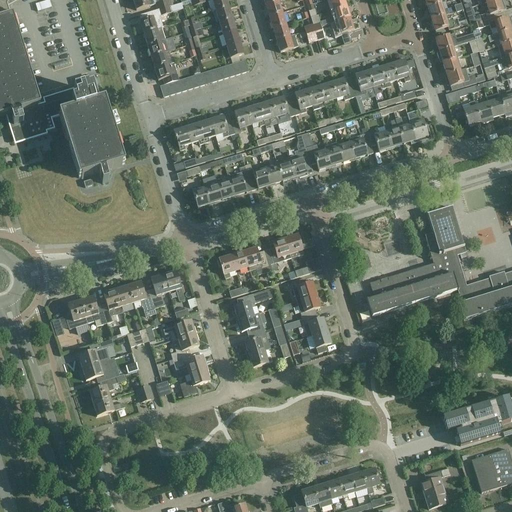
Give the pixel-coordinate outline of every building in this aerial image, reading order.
[(7,9),(6,9),(9,1),(11,1),(13,1),(15,1),(17,0),(18,0),(0,0),(0,20),(9,18),(7,9)] [(132,0),(136,11),(149,7),(149,8),(154,6),(152,0),(132,0)] [(215,13),(229,9),(225,0),(215,0),(212,1),(215,13)] [(329,0),(333,12),(346,7),(343,0),(329,0)] [(444,0),(424,0),(427,9),(440,5),(446,4),(444,0)] [(490,16),(505,12),(502,4),(500,5),(499,0),(486,4),(480,6),(482,12),(484,11),(486,17),(490,16)] [(35,6),(37,13),(51,8),(49,1),(48,2),(35,6)] [(158,11),(170,7),(169,1),(156,5),(158,11)] [(278,3),(265,7),(269,19),(282,15),(278,3)] [(440,5),(427,9),(431,21),(444,17),(449,15),(447,10),(442,11),(440,5)] [(170,7),(158,11),(160,18),(173,14),(170,7)] [(336,23),(349,19),(346,7),(333,12),(336,23)] [(219,25),(232,21),(229,9),(215,13),(219,25)] [(471,9),(465,10),(470,27),(481,23),(479,17),(474,18),(471,9)] [(311,19),(317,17),(314,10),(314,11),(308,13),(311,19)] [(163,29),(160,18),(158,11),(140,17),(142,22),(140,23),(144,35),(161,30),(163,29)] [(282,15),(269,19),(273,31),(286,27),(282,15)] [(39,101),(38,102),(36,94),(14,25),(12,17),(9,18),(0,20),(0,119),(6,117),(15,146),(46,136),(45,133),(53,130),(50,120),(58,117),(78,181),(99,175),(102,185),(108,184),(106,178),(110,176),(109,172),(124,167),(104,103),(102,103),(94,77),(77,82),(79,91),(74,92),(74,90),(68,92),(69,94),(63,95),(63,94),(43,100),(45,105),(40,106),(39,101)] [(448,32),(459,29),(457,21),(453,22),(452,20),(445,22),(444,17),(431,21),(434,33),(447,29),(448,32)] [(465,18),(459,20),(461,28),(467,26),(465,18)] [(353,31),(349,19),(336,23),(330,25),(334,39),(341,37),(341,35),(353,31)] [(511,28),(511,24),(508,24),(506,20),(488,25),(490,31),(496,29),(497,35),(510,31),(511,30),(511,28)] [(223,36),(236,32),(232,21),(219,25),(223,36)] [(472,35),(475,42),(481,40),(478,30),(483,29),(481,23),(470,27),(472,35)] [(286,27),(273,31),(276,42),(289,38),(286,27)] [(454,30),(456,36),(470,33),(469,27),(454,30)] [(321,28),(314,30),(318,42),(324,40),(321,28)] [(147,47),(165,41),(161,30),(144,35),(147,47)] [(312,31),(305,33),(308,45),(315,43),(312,31)] [(501,47),(511,43),(511,37),(510,31),(497,35),(488,38),(490,44),(499,41),(501,47)] [(226,48),(239,44),(236,32),(223,36),(226,48)] [(439,53),(451,49),(469,44),(475,42),(472,35),(457,40),(455,35),(448,37),(448,38),(435,41),(439,53)] [(294,37),(289,38),(276,42),(280,55),(293,50),(298,48),(294,37)] [(484,52),(485,52),(481,40),(475,42),(477,51),(478,54),(479,54),(484,52)] [(151,58),(164,54),(168,52),(165,41),(147,47),(151,58)] [(300,54),(309,52),(306,41),(297,43),(300,54)] [(478,54),(477,51),(475,42),(469,44),(470,47),(472,53),(473,55),(476,54),(478,54)] [(505,59),(511,56),(511,43),(501,47),(505,59)] [(239,44),(226,48),(230,60),(243,56),(239,44)] [(455,61),(461,59),(460,54),(453,56),(451,49),(439,53),(436,54),(438,61),(441,60),(442,65),(455,61)] [(488,64),(488,63),(487,59),(486,59),(484,52),(479,54),(481,61),(482,66),(488,64)] [(164,54),(151,58),(155,70),(167,66),(164,54)] [(480,66),(476,54),(473,55),(470,56),(474,68),(480,66)] [(488,64),(482,66),(484,70),(490,68),(501,65),(503,72),(499,73),(500,77),(505,76),(511,73),(511,56),(505,59),(488,63),(488,64)] [(411,82),(409,78),(405,62),(401,63),(400,60),(395,62),(396,64),(392,65),(397,81),(405,79),(406,83),(411,82)] [(455,61),(442,65),(446,77),(459,73),(455,61)] [(239,64),(242,75),(249,73),(245,62),(239,64)] [(173,64),(167,66),(155,70),(158,82),(163,81),(165,87),(166,86),(172,84),(178,82),(179,82),(173,64)] [(242,75),(239,64),(233,65),(236,77),(242,75)] [(236,77),(233,65),(227,67),(230,79),(236,77)] [(380,70),(386,89),(391,88),(390,83),(397,81),(392,65),(387,66),(387,67),(380,70)] [(230,79),(227,67),(221,69),(224,81),(230,79)] [(224,81),(221,69),(215,71),(218,83),(224,81)] [(386,89),(380,70),(373,72),(373,71),(368,72),(373,89),(380,87),(381,91),(386,89)] [(209,73),(212,85),(218,83),(215,71),(209,73)] [(358,85),(352,86),(356,99),(367,95),(366,91),(373,89),(368,72),(363,74),(363,75),(356,77),(358,85)] [(464,89),(476,85),(485,82),(483,77),(475,80),(473,76),(467,78),(467,76),(460,78),(459,73),(446,77),(445,77),(445,79),(445,81),(447,82),(450,89),(462,85),(464,89)] [(206,87),(202,75),(196,77),(200,89),(206,87)] [(200,89),(196,77),(190,79),(194,90),(200,89)] [(194,90),(190,79),(184,80),(188,92),(194,90)] [(188,92),(184,80),(179,82),(178,82),(182,94),(188,92)] [(336,82),(331,83),(337,100),(344,98),(345,102),(356,99),(352,86),(346,88),(344,81),(337,83),(336,82)] [(182,94),(178,82),(172,84),(176,96),(182,94)] [(319,88),(326,108),(331,106),(330,102),(337,100),(331,83),(326,85),(327,86),(319,88)] [(176,96),(172,84),(166,86),(170,98),(176,96)] [(469,89),(471,95),(476,94),(484,91),(482,85),(469,89)] [(170,98),(166,86),(165,87),(160,88),(164,100),(170,98)] [(326,108),(319,88),(312,90),(312,89),(307,91),(312,107),(313,112),(326,108)] [(471,95),(469,89),(457,93),(451,95),(447,96),(450,105),(460,102),(459,99),(471,95)] [(298,103),(292,105),(296,117),(307,114),(305,109),(312,107),(307,91),(302,92),(303,93),(295,95),(298,103)] [(511,113),(511,98),(510,92),(505,93),(506,96),(499,98),(500,102),(504,116),(505,116),(506,119),(511,116),(511,113),(511,114),(511,113)] [(402,96),(404,102),(415,99),(413,93),(402,96)] [(404,102),(402,96),(401,96),(401,98),(394,100),(395,105),(404,102)] [(276,101),(271,102),(276,118),(283,116),(285,120),(296,117),(292,105),(286,107),(284,99),(276,102),(276,101)] [(259,107),(265,126),(270,125),(269,121),(276,118),(271,102),(266,103),(267,105),(259,107)] [(417,111),(428,108),(426,102),(415,105),(417,111)] [(487,105),(492,120),(504,116),(500,102),(487,105)] [(480,123),(476,109),(474,103),(468,104),(470,111),(463,113),(468,127),(480,123)] [(488,121),(492,120),(487,105),(476,109),(480,123),(481,126),(489,124),(488,121)] [(265,126),(259,107),(252,109),(251,108),(247,110),(252,126),(259,124),(260,128),(265,126)] [(237,122),(231,124),(235,135),(246,132),(245,128),(252,126),(247,110),(242,111),(242,112),(235,114),(237,122)] [(418,124),(411,126),(416,143),(421,142),(421,141),(428,138),(428,135),(430,135),(427,124),(424,125),(420,111),(415,113),(418,124)] [(223,118),(222,116),(215,118),(215,119),(211,121),(216,137),(223,135),(224,139),(230,137),(232,142),(236,141),(234,136),(235,135),(231,124),(226,125),(223,118)] [(411,126),(404,128),(403,128),(400,119),(396,120),(404,146),(411,144),(412,145),(416,143),(411,126)] [(394,131),(387,134),(392,151),(397,150),(397,148),(404,146),(396,120),(395,121),(397,126),(393,127),(394,131)] [(216,137),(211,121),(206,122),(206,123),(199,125),(205,145),(210,143),(209,139),(216,137)] [(205,145),(199,125),(191,128),(191,127),(186,128),(192,145),(198,142),(200,147),(205,145)] [(192,145),(186,128),(182,130),(182,131),(174,133),(180,153),(185,151),(184,147),(192,145)] [(387,153),(392,151),(387,134),(380,136),(379,132),(367,135),(371,148),(377,146),(379,154),(387,152),(387,153)] [(327,171),(332,170),(326,153),(319,155),(317,147),(312,148),(308,135),(302,137),(311,167),(316,165),(319,172),(326,170),(327,171)] [(365,150),(371,148),(367,135),(356,139),(358,143),(351,145),(356,162),(361,161),(360,160),(368,157),(365,150)] [(305,168),(311,167),(302,137),(301,137),(305,150),(295,153),(297,162),(290,164),(296,181),(300,179),(300,178),(308,176),(305,168)] [(337,145),(343,165),(350,163),(351,164),(356,162),(351,145),(343,147),(342,143),(337,145)] [(343,165),(337,145),(332,146),(333,150),(326,153),(332,170),(336,168),(336,167),(343,165)] [(198,166),(197,161),(196,161),(196,160),(183,164),(185,170),(198,166)] [(211,165),(212,170),(224,166),(222,161),(211,165)] [(277,163),(283,184),(290,181),(291,182),(296,181),(290,164),(283,166),(282,162),(277,163)] [(283,184),(277,163),(271,165),(273,169),(266,171),(271,189),(276,187),(276,186),(283,184)] [(199,168),(201,173),(212,170),(211,165),(199,168)] [(271,189),(266,171),(264,167),(247,172),(251,185),(256,184),(259,191),(266,189),(266,190),(271,189)] [(185,180),(188,179),(200,175),(200,174),(201,173),(199,168),(186,173),(176,176),(179,184),(186,182),(185,180)] [(245,187),(251,185),(247,172),(228,178),(235,200),(240,198),(239,197),(247,195),(245,187)] [(206,190),(211,207),(216,206),(215,205),(223,203),(216,182),(215,178),(211,179),(210,180),(212,185),(204,187),(205,190),(206,190)] [(216,182),(223,203),(230,200),(230,201),(235,200),(228,178),(216,182)] [(206,190),(205,190),(198,192),(197,188),(191,189),(198,210),(206,208),(206,209),(211,207),(206,190)] [(274,195),(273,189),(261,192),(262,198),(274,195)] [(463,322),(511,307),(511,274),(466,289),(456,257),(459,256),(460,260),(467,258),(464,248),(452,209),(427,216),(433,236),(425,238),(434,267),(370,286),(373,296),(380,294),(381,298),(367,302),(367,301),(366,301),(371,319),(372,319),(372,318),(457,292),(457,293),(458,293),(462,306),(459,307),(459,306),(457,306),(463,323),(464,323),(463,322)] [(300,238),(298,238),(297,237),(287,240),(286,238),(284,239),(289,256),(297,254),(298,258),(303,256),(299,244),(302,244),(300,238)] [(274,250),(268,252),(274,272),(278,271),(276,265),(291,260),(289,256),(284,239),(282,240),(283,241),(272,244),(274,250)] [(242,252),(243,254),(248,269),(249,273),(256,271),(258,277),(274,272),(268,252),(257,255),(256,250),(245,253),(245,251),(242,252)] [(243,254),(233,257),(233,255),(231,256),(236,272),(243,270),(244,274),(249,273),(248,269),(243,254)] [(229,275),(236,272),(231,256),(229,256),(229,258),(219,261),(219,262),(217,263),(219,269),(221,268),(225,280),(230,279),(229,275)] [(297,279),(309,275),(307,269),(295,273),(297,279)] [(163,277),(168,294),(176,292),(179,303),(184,302),(176,273),(163,277)] [(154,291),(148,293),(154,311),(164,308),(161,297),(168,294),(163,277),(151,281),(154,291)] [(317,295),(315,295),(312,285),(307,287),(305,280),(291,285),(293,291),(297,303),(317,297),(317,295)] [(140,284),(127,288),(133,305),(140,303),(144,314),(154,311),(148,293),(143,294),(140,284)] [(133,305),(127,288),(115,292),(121,309),(133,305)] [(243,296),(241,291),(241,289),(229,293),(231,300),(243,296)] [(236,322),(252,317),(250,310),(255,309),(254,306),(272,300),(269,291),(251,297),(236,301),(239,308),(234,310),(237,320),(235,320),(236,322)] [(106,306),(101,307),(106,325),(117,322),(115,317),(122,314),(121,309),(115,292),(103,295),(106,306)] [(314,311),(320,310),(316,300),(318,299),(317,297),(297,303),(300,316),(302,321),(316,317),(314,311)] [(80,302),(85,320),(87,325),(94,323),(96,328),(106,325),(101,307),(95,309),(92,299),(80,302)] [(87,325),(85,320),(80,302),(68,306),(72,320),(66,322),(69,331),(87,325)] [(189,308),(191,317),(199,314),(197,306),(189,308)] [(174,312),(175,315),(177,321),(189,317),(187,311),(184,312),(183,309),(174,312)] [(284,325),(299,322),(297,311),(282,313),(284,325)] [(246,332),(248,338),(262,334),(270,331),(269,327),(263,329),(259,315),(252,317),(236,322),(237,324),(238,324),(241,334),(246,332)] [(328,331),(326,331),(323,321),(318,323),(316,317),(302,321),(304,327),(307,326),(311,338),(328,333),(328,331)] [(278,319),(271,321),(274,330),(281,328),(278,319)] [(62,331),(59,322),(52,324),(56,338),(60,337),(58,332),(62,331)] [(172,343),(177,341),(195,336),(191,324),(163,332),(164,337),(170,335),(172,343)] [(138,333),(142,345),(149,343),(145,331),(138,333)] [(132,335),(136,347),(142,345),(138,333),(132,335)] [(325,348),(331,346),(327,336),(329,335),(328,333),(306,340),(308,345),(312,344),(315,351),(317,356),(327,353),(325,348)] [(246,356),(247,358),(263,353),(261,346),(266,345),(262,334),(248,338),(250,344),(245,345),(248,355),(246,356)] [(136,347),(132,335),(126,337),(130,349),(136,347)] [(198,348),(195,336),(177,341),(179,348),(169,352),(172,362),(190,357),(188,352),(198,348)] [(293,357),(299,355),(295,343),(289,345),(293,357)] [(280,348),(284,360),(290,358),(286,346),(280,348)] [(98,365),(107,362),(109,361),(107,354),(106,350),(78,358),(82,371),(98,365)] [(263,353),(247,358),(248,360),(249,360),(253,370),(272,364),(270,359),(266,360),(263,353)] [(191,362),(190,357),(172,362),(175,373),(186,369),(188,377),(206,371),(202,359),(191,362)] [(96,380),(97,385),(115,380),(115,379),(115,378),(114,373),(110,374),(107,362),(98,365),(82,371),(85,383),(96,380)] [(206,371),(188,377),(191,384),(180,388),(181,392),(209,384),(206,371)] [(89,394),(93,406),(110,401),(107,393),(118,390),(115,380),(97,385),(99,391),(89,394)] [(159,399),(165,397),(171,395),(167,382),(161,384),(155,386),(159,399)] [(135,392),(140,405),(154,401),(150,388),(135,392)] [(445,418),(443,419),(447,433),(460,429),(461,432),(456,433),(460,447),(495,437),(500,435),(497,426),(511,421),(511,411),(511,407),(509,401),(508,399),(493,404),(487,405),(472,410),(466,412),(451,416),(445,418)] [(110,401),(93,406),(97,419),(125,410),(123,405),(112,408),(110,401)] [(488,457),(471,462),(481,495),(506,487),(511,485),(511,473),(505,451),(496,454),(488,457)] [(379,479),(380,478),(378,472),(376,471),(374,472),(374,470),(361,474),(366,490),(368,496),(373,494),(371,488),(378,486),(377,480),(379,479)] [(440,480),(442,479),(450,476),(448,470),(424,477),(426,484),(420,485),(428,511),(448,505),(440,480)] [(349,478),(354,493),(366,490),(361,474),(349,478)] [(354,493),(349,478),(348,475),(341,477),(342,480),(337,482),(342,497),(354,493)] [(342,497),(337,482),(325,486),(329,501),(342,497)] [(313,489),(318,505),(319,510),(331,506),(329,501),(325,486),(313,489)] [(293,511),(306,511),(306,508),(318,505),(313,489),(301,493),(302,496),(293,498),(296,509),(293,510),(293,511)] [(372,510),(385,506),(383,499),(370,503),(372,510)]
